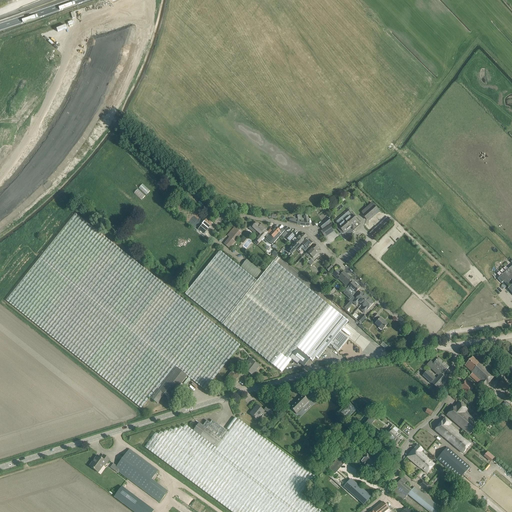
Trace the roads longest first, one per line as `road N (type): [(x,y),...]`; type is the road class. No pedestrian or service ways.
road 1 (tertiary): [(0,467),(314,371),(429,349)]
road 2 (motorway): [(0,215),(74,122),(119,0)]
road 3 (residential): [(429,349),(305,230),(245,216)]
road 4 (unclassified): [(365,511),(388,487),(412,435),(443,403),(454,345)]
